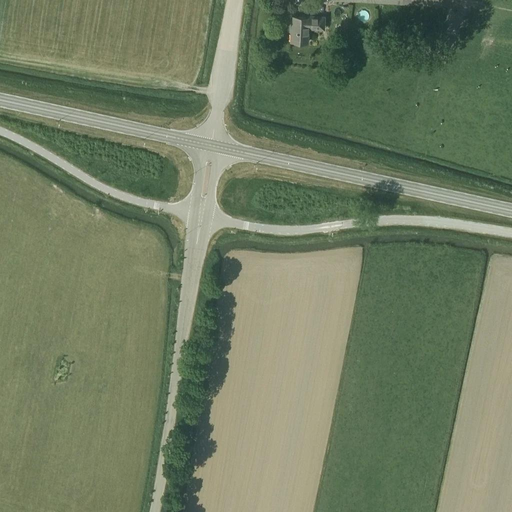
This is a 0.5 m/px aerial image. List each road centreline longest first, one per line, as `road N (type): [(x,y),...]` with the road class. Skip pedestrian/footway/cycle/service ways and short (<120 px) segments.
road 1 (unclassified): [(511,234),(400,220),(273,229),(200,216)]
road 2 (secondary): [(511,210),(211,144)]
road 3 (unclassified): [(153,511),(200,216)]
road 4 (unclassified): [(200,216),(104,190),(0,132)]
road 5 (secondary): [(211,144),(0,100)]
road 6 (unclassified): [(211,144),(235,0)]
